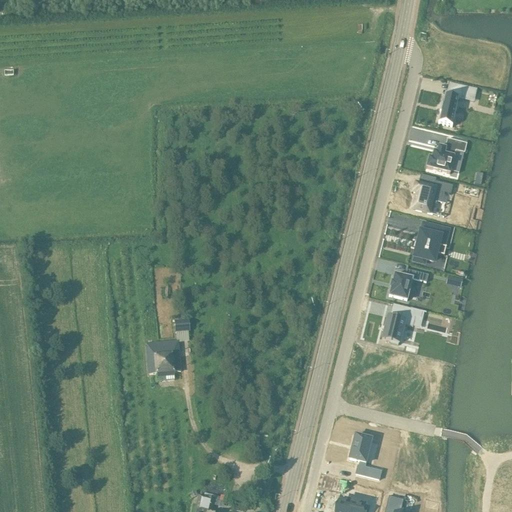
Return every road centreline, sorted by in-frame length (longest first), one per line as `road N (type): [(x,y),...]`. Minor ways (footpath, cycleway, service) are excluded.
road 1 (secondary): [(294,473),(398,52)]
road 2 (residential): [(331,405),(412,77),(414,56),(398,52)]
road 3 (residential): [(184,354),(200,440),(240,466),(294,473)]
